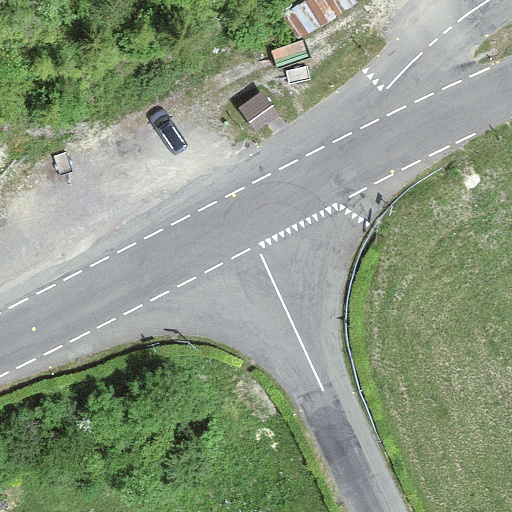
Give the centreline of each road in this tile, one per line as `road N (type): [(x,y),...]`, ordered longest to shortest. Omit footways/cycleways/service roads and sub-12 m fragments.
road 1 (tertiary): [(379,511),(245,218)]
road 2 (secondary): [(245,218),(0,345)]
road 3 (tertiary): [(301,189),(421,55),(490,0)]
road 4 (secondary): [(511,87),(301,189)]
